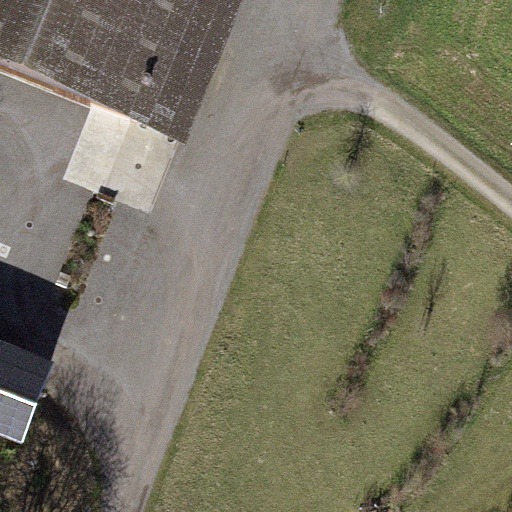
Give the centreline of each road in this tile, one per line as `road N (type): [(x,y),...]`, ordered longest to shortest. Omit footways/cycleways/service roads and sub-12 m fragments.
road 1 (track): [(129,511),(313,0)]
road 2 (track): [(299,39),(511,201)]
